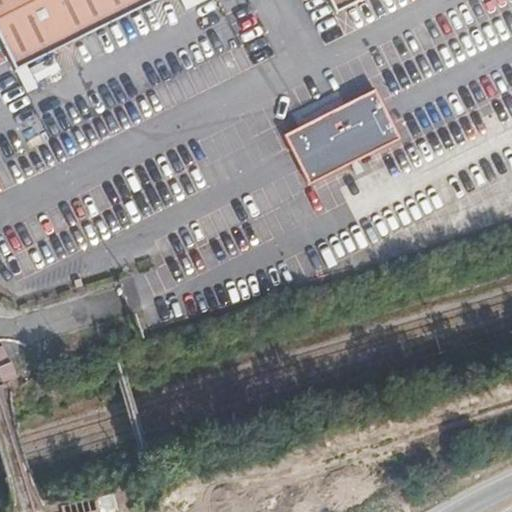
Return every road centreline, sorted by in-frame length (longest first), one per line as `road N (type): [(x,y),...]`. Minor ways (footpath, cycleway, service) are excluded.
road 1 (unknown): [(211,0),(75,77),(0,108)]
road 2 (unknown): [(511,193),(369,258)]
